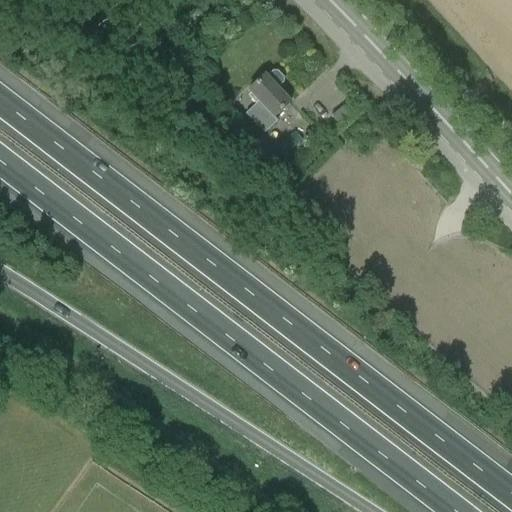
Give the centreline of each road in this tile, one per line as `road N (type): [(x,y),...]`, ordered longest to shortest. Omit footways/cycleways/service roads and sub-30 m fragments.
road 1 (motorway): [(511,485),(0,100)]
road 2 (motorway): [(0,162),(454,511)]
road 3 (motorway): [(0,275),(374,511)]
road 4 (primary): [(511,199),(327,0)]
